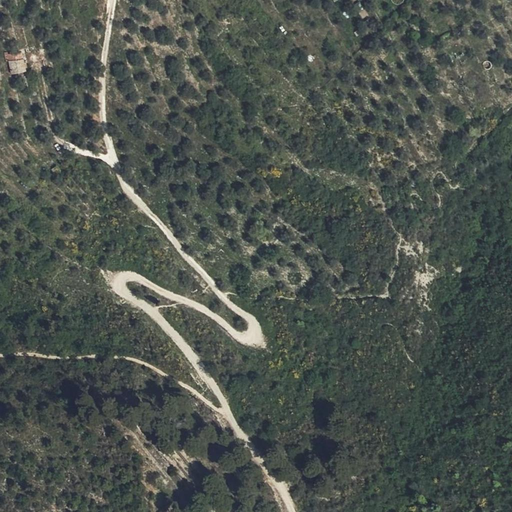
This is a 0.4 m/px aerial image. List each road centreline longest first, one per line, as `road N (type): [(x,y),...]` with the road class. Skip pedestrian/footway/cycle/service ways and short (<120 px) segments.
road 1 (track): [(287,511),(276,479),(249,455),(195,361),(115,281),(133,269),(214,313),(239,341),(252,340),(254,320),(220,297)]
road 2 (track): [(220,297),(128,193),(110,157),(102,80),(112,0)]
